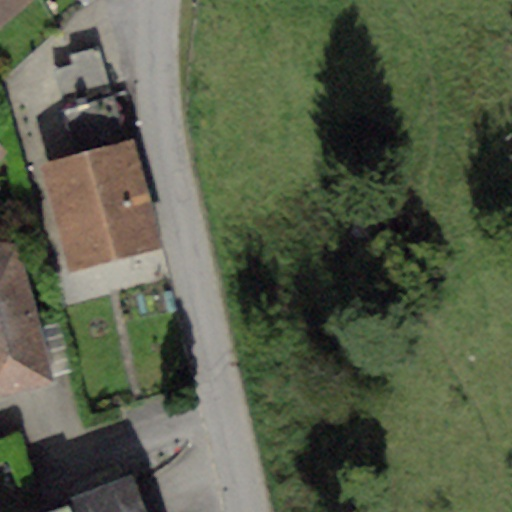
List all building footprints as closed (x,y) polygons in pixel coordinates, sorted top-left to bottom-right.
[(0,0),(0,25),(29,0),(0,0)] [(53,72),(76,159),(126,147),(101,49),(69,58),(71,67),(53,72)] [(76,159),(36,168),(61,273),(160,249),(135,144),(126,147),(76,159)] [(0,396),(50,382),(18,245),(0,243),(0,396)] [(137,511),(125,480),(41,511),(137,511)]
